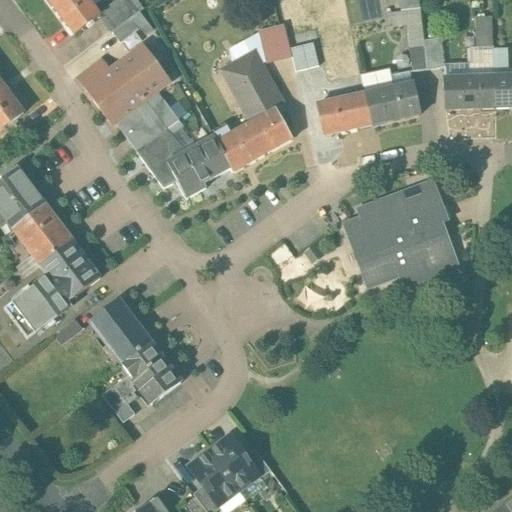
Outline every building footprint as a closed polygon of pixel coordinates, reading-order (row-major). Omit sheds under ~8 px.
[(100,17),(87,0),(49,0),(75,35),(100,17)] [(123,0),(120,0),(104,13),(108,18),(104,21),(114,33),(131,20),(136,17),(123,0)] [(408,26),(412,72),(445,69),(442,38),(424,40),(420,0),(400,0),(402,12),(388,13),(389,28),(408,26)] [(136,17),(131,20),(139,31),(149,24),(141,13),(136,17)] [(131,20),(114,33),(122,44),(139,31),(131,20)] [(284,27),(258,33),(265,64),(292,58),(284,27)] [(145,49),(88,92),(114,126),(116,124),(137,153),(167,130),(153,111),(146,102),(153,96),(171,83),(145,49)] [(279,100),(254,54),(222,72),(251,125),(276,111),(275,111),(273,112),(269,105),(279,100)] [(308,66),(295,69),(302,99),(314,96),(308,66)] [(511,78),(493,79),(495,109),(511,108),(511,78)] [(493,79),(445,81),(446,111),(495,109),(493,79)] [(1,85),(0,85),(0,131),(23,115),(1,85)] [(411,86),(365,95),(371,128),(418,118),(411,86)] [(365,95),(316,105),(322,138),(371,128),(365,95)] [(153,96),(146,102),(153,111),(160,106),(153,96)] [(178,122),(164,103),(160,106),(153,111),(167,130),(178,122)] [(236,133),(217,144),(232,170),(234,173),(253,162),(292,140),(276,111),(251,125),(236,133)] [(167,130),(137,153),(165,190),(178,182),(169,165),(186,155),(167,130)] [(184,149),(193,143),(183,130),(174,136),(184,149)] [(217,144),(214,140),(186,155),(169,165),(178,182),(188,199),(206,189),(204,185),(232,170),(217,144)] [(46,207),(17,170),(0,182),(0,214),(13,232),(18,228),(46,207)] [(432,184),(358,212),(361,220),(344,226),(368,289),(400,277),(404,288),(457,269),(441,224),(446,222),(441,210),(442,209),(432,184)] [(46,207),(18,228),(38,254),(33,257),(40,267),(73,243),(46,207)] [(73,243),(40,267),(51,282),(43,288),(45,291),(34,299),(49,318),(100,279),(73,243)] [(30,293),(11,307),(29,331),(30,332),(49,318),(34,299),(30,293)] [(152,345),(119,302),(91,324),(123,367),(152,345)] [(49,318),(30,332),(38,342),(41,346),(53,337),(59,332),(49,318)] [(59,332),(53,337),(61,346),(83,330),(75,320),(59,332)] [(29,331),(6,349),(14,360),(38,342),(30,332),(29,331)] [(152,345),(123,367),(130,376),(103,397),(124,425),(136,416),(129,406),(138,399),(134,394),(137,393),(133,388),(137,385),(153,406),(182,384),(152,345)] [(244,457),(230,438),(209,454),(238,492),(258,477),(259,476),(244,457)] [(271,473),(254,450),(244,457),(259,476),(258,477),(260,480),(271,473)] [(238,492),(209,454),(188,469),(202,488),(217,508),(238,492)] [(217,508),(202,488),(193,495),(205,511),(217,511),(219,511),(217,508)] [(511,511),(511,499),(494,511),(511,511)] [(162,511),(154,500),(138,511),(162,511)]
